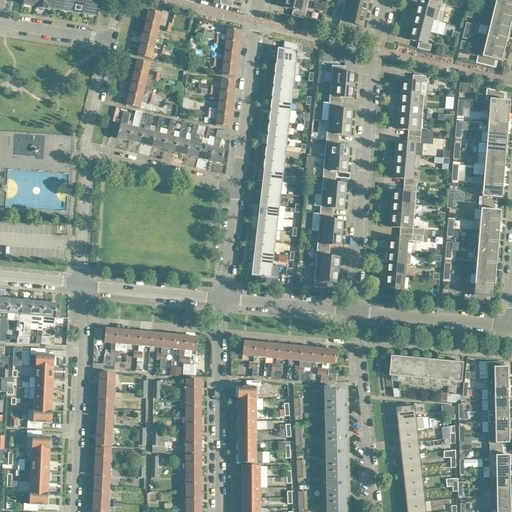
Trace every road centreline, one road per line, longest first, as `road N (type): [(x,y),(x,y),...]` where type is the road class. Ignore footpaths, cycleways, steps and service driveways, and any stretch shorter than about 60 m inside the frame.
road 1 (residential): [(351,313),(374,49),(386,0)]
road 2 (residential): [(74,511),(86,285)]
road 3 (residential): [(222,300),(219,511)]
road 4 (residential): [(370,511),(359,313)]
road 5 (residential): [(236,187),(261,0)]
road 6 (residential): [(85,151),(236,187)]
road 7 (residential): [(359,313),(508,326)]
road 8 (residential): [(86,285),(222,300)]
road 9 (residential): [(77,285),(85,151)]
road 10 (residential): [(222,300),(351,313)]
